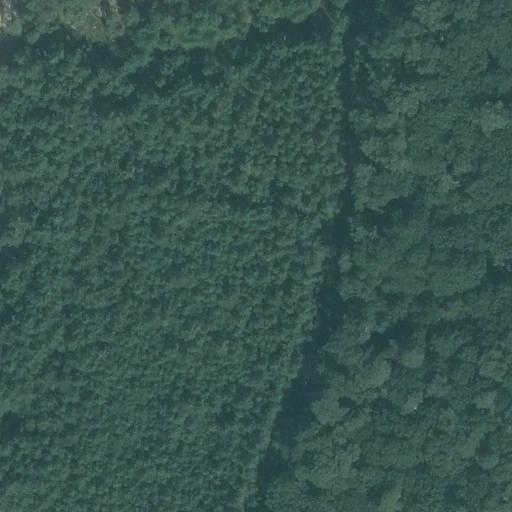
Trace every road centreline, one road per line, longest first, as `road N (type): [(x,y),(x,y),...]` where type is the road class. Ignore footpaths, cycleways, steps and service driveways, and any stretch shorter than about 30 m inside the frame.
road 1 (track): [(268,511),(319,324),(357,0)]
road 2 (track): [(346,56),(325,30),(299,27),(198,56),(57,36)]
road 3 (track): [(133,0),(6,59)]
